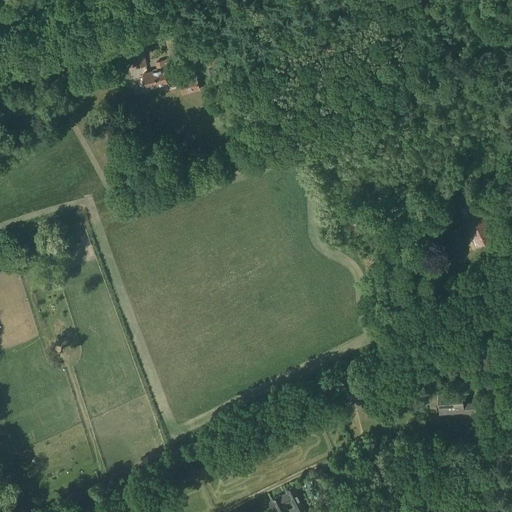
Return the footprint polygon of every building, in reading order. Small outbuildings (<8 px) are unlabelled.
[(139,42),(129,44),(136,68),(145,65),(139,42)] [(144,76),(143,77),(144,81),(145,81),(147,88),(178,79),(182,93),(199,88),(194,70),(182,72),(183,74),(166,78),(164,71),(170,69),(167,59),(155,62),(157,70),(143,74),(144,76)] [(474,219),(466,223),(476,246),(495,237),(493,231),(491,233),(476,202),(468,206),(474,219)] [(462,388),(438,390),(440,414),(463,412),(463,417),(481,415),(480,405),(464,406),(462,388)] [(286,493),(280,497),(280,496),(271,500),(271,501),(269,503),(269,504),(270,506),(270,508),(272,509),(272,510),(275,508),(276,511),(307,511),(294,486),(285,490),(286,493)] [(321,495),(319,486),(309,489),(312,498),(321,495)] [(430,498),(422,510),(424,511),(448,511),(449,511),(430,498)]
